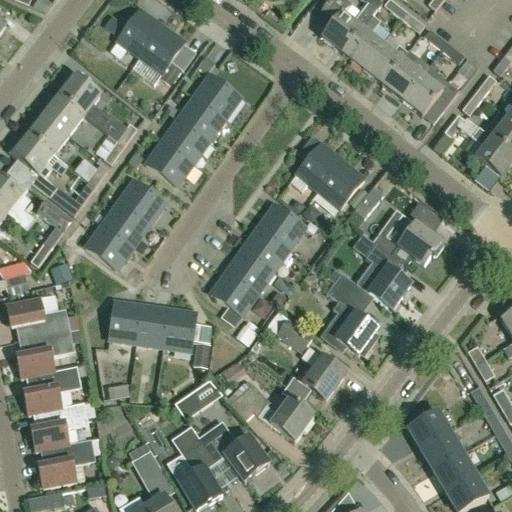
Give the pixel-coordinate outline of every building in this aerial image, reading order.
[(6,0),(7,1),(28,9),(31,1),(29,0),(6,0)] [(342,59),(371,20),(382,6),(379,4),(382,0),(356,0),(367,8),(352,27),(342,19),(349,11),(335,0),(319,22),(324,25),(330,31),(321,43),(342,59)] [(434,15),(445,0),(435,0),(428,9),(434,15)] [(401,24),(406,17),(389,3),(383,10),(401,24)] [(139,62),(161,31),(139,15),(116,46),(139,62)] [(399,37),(406,28),(417,36),(423,29),(406,17),(401,24),(394,33),(399,37)] [(371,20),(342,59),(361,74),(389,38),(378,29),(380,26),(371,20)] [(161,31),(139,62),(161,78),(183,47),(161,31)] [(440,54),(446,47),(429,34),(423,41),(440,54)] [(382,90),(407,57),(398,50),(400,46),(389,38),(361,74),(382,90)] [(446,47),(440,54),(459,68),(464,61),(446,47)] [(427,72),(429,69),(409,54),(407,57),(382,90),(401,105),(427,72)] [(492,75),(499,80),(511,64),(506,59),(492,75)] [(476,71),(466,63),(457,75),(467,83),(476,71)] [(457,96),(427,72),(401,105),(422,121),(433,107),(443,115),(457,96)] [(57,100),(83,120),(98,100),(73,80),(57,100)] [(475,98),(482,103),(496,85),(489,80),(475,98)] [(193,103),(223,125),(239,103),(209,81),(193,103)] [(468,121),(482,103),(475,98),(461,115),(468,121)] [(511,98),(498,116),(511,127),(511,98)] [(68,139),(83,120),(57,100),(42,119),(68,139)] [(207,147),(223,125),(193,103),(177,125),(207,147)] [(432,128),(443,115),(433,107),(422,121),(432,128)] [(511,158),(511,127),(498,116),(483,136),(511,158)] [(52,159),(68,139),(42,119),(27,139),(52,159)] [(511,158),(483,136),(466,123),(465,125),(458,120),(444,138),(451,144),(459,133),(474,145),(466,155),(475,162),(484,169),(500,181),(511,165),(511,158)] [(191,169),(207,147),(177,125),(161,147),(191,169)] [(116,146),(123,151),(136,133),(128,128),(116,146)] [(67,171),(52,159),(27,139),(20,147),(17,144),(7,157),(36,180),(30,188),(48,202),(56,191),(38,177),(45,168),(59,180),(67,171)] [(110,170),(123,151),(116,146),(103,164),(110,170)] [(175,191),(191,169),(161,147),(145,169),(175,191)] [(317,196),(341,168),(320,150),(296,179),(317,196)] [(87,183),(97,171),(83,161),(74,173),(87,183)] [(341,168),(317,196),(338,214),(362,185),(341,168)] [(99,169),(87,186),(93,191),(105,174),(99,169)] [(500,181),(484,169),(472,184),(488,196),(500,181)] [(68,170),(60,179),(68,186),(63,191),(73,200),(86,186),(68,170)] [(0,181),(0,214),(5,219),(14,226),(20,218),(12,211),(22,198),(0,181)] [(80,209),(93,191),(87,186),(74,204),(57,191),(56,191),(48,202),(73,221),(81,210),(80,209)] [(117,209),(147,231),(163,209),(133,187),(117,209)] [(372,193),(355,215),(354,215),(364,223),(382,200),(372,193)] [(43,248),(50,254),(62,237),(62,238),(72,224),(45,203),(35,217),(41,221),(42,220),(55,231),(43,248)] [(131,253),(147,231),(117,209),(101,231),(131,253)] [(289,256),(305,234),(274,211),(258,233),(289,256)] [(441,251),(438,249),(439,248),(414,230),(401,220),(386,241),(398,250),(397,252),(422,271),(428,262),(430,263),(432,260),(434,262),(441,251)] [(115,275),(131,253),(101,231),(85,253),(115,275)] [(273,278),(289,256),(258,233),(242,255),(273,278)] [(36,272),(50,254),(43,248),(29,266),(36,272)] [(340,279),(334,287),(333,287),(332,289),(357,307),(357,306),(361,309),(368,299),(390,315),(408,290),(394,279),(401,269),(375,250),(365,264),(375,271),(359,292),(340,279)] [(257,300),(273,278),(242,255),(226,277),(257,300)] [(23,279),(17,281),(15,272),(8,274),(10,282),(2,284),(4,292),(6,300),(28,294),(26,287),(25,287),(23,279)] [(241,322),(257,300),(226,277),(210,299),(241,322)] [(350,316),(357,307),(332,289),(325,298),(338,307),(332,314),(338,319),(322,341),(341,355),(344,350),(357,359),(358,358),(362,361),(370,350),(366,347),(375,335),(350,316)] [(18,346),(69,336),(66,322),(57,316),(42,319),(39,303),(5,310),(10,333),(15,332),(18,346)] [(135,349),(140,312),(113,308),(108,345),(135,349)] [(162,353),(167,315),(140,312),(135,349),(162,353)] [(167,315),(162,353),(189,357),(194,319),(167,315)] [(301,359),(313,343),(277,317),(265,333),(301,359)] [(511,343),(511,318),(501,325),(511,343)] [(20,383),(76,372),(53,376),(51,362),(66,359),(72,350),(69,336),(18,346),(20,359),(16,360),(20,383)] [(476,372),(485,366),(476,351),(467,357),(476,372)] [(304,405),(311,396),(324,405),(344,377),(322,362),(322,363),(308,353),(301,363),(313,372),(302,388),(293,382),(285,392),(304,405)] [(485,366),(476,372),(484,386),(493,380),(485,366)] [(27,420),(83,409),(83,408),(61,413),(58,398),(73,395),(79,386),(76,372),(20,383),(20,384),(25,383),(28,396),(23,397),(27,420)] [(222,400),(210,386),(175,410),(185,425),(222,400)] [(285,392),(285,393),(284,393),(279,400),(288,406),(278,421),(265,412),(269,407),(251,389),(230,409),(229,410),(245,426),(253,419),(256,421),(257,423),(269,431),(270,430),(294,447),(312,421),(298,412),(304,405),(285,392)] [(482,418),(491,413),(478,392),(469,397),(482,418)] [(501,415),(511,409),(502,394),(492,400),(501,415)] [(35,456),(91,445),(68,449),(65,434),(80,431),(86,423),(83,409),(27,420),(28,421),(32,420),(35,432),(30,433),(35,456)] [(511,411),(511,409),(501,415),(509,430),(511,427),(511,411)] [(495,440),(504,435),(491,413),(482,418),(495,440)] [(420,454),(449,437),(437,415),(407,433),(420,454)] [(197,443),(201,449),(215,468),(225,461),(244,487),(268,470),(247,442),(237,449),(221,427),(198,443),(197,443)] [(205,475),(215,468),(201,449),(197,443),(198,443),(190,432),(171,445),(193,477),(177,488),(192,511),(204,511),(221,501),(205,475)] [(507,461),(511,458),(511,448),(504,435),(495,440),(507,461)] [(432,476),(462,459),(449,437),(420,454),(432,476)] [(84,485),(81,469),(88,468),(94,459),(91,445),(35,456),(35,457),(40,456),(42,469),(38,470),(42,494),(84,485)] [(169,511),(164,503),(163,502),(154,486),(164,480),(150,457),(144,448),(129,458),(133,466),(130,467),(154,507),(146,511),(145,511),(142,511),(138,505),(126,511),(169,511)] [(445,498),(475,480),(462,459),(432,476),(445,498)] [(489,486),(481,491),(475,480),(445,498),(453,511),(470,511),(488,502),(487,501),(495,496),(489,486)] [(96,502),(94,492),(86,493),(88,503),(96,502)]
